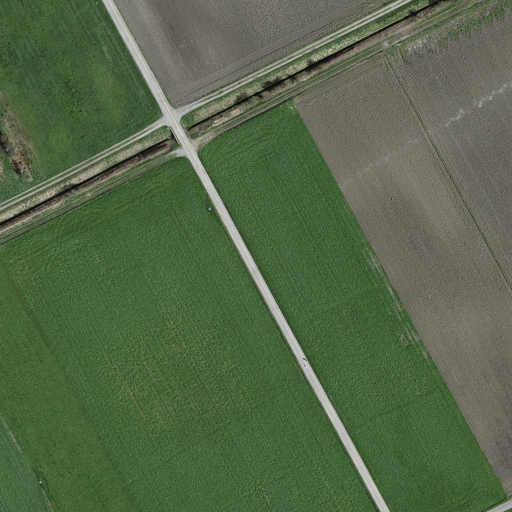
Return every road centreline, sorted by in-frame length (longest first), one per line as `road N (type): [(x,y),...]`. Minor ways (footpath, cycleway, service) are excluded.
road 1 (track): [(384,511),(108,0)]
road 2 (track): [(0,240),(478,0)]
road 3 (track): [(407,0),(0,207)]
